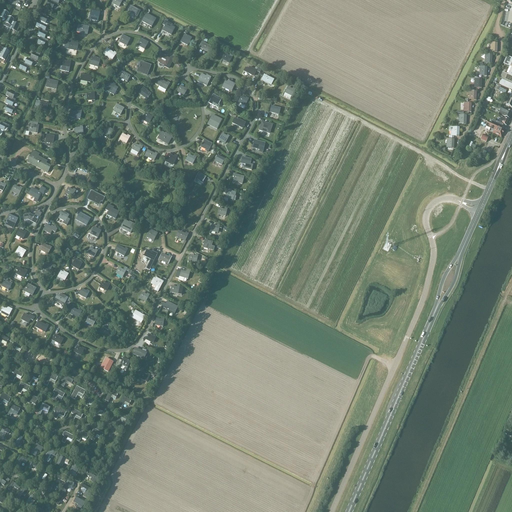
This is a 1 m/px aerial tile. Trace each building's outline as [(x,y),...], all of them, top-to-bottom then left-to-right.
[(58,4),(55,3),(51,1),(50,2),(48,1),(45,6),(52,9),(54,4),(57,5),(58,4)] [(140,11),(130,6),(127,12),(137,17),(140,11)] [(4,23),(5,23),(8,16),(7,16),(8,13),(3,11),(0,17),(5,20),(4,23)] [(91,11),(89,20),(98,22),(100,13),(91,11)] [(146,13),(141,22),(149,26),(151,27),(156,19),(153,18),(146,13)] [(41,22),(40,23),(47,26),(47,25),(45,24),(48,18),(41,15),(38,20),(41,22)] [(10,26),(9,28),(11,29),(14,22),(13,22),(14,19),(8,16),(5,23),(10,26)] [(165,26),(162,31),(169,35),(173,28),(169,26),(170,24),(167,23),(167,21),(165,20),(162,24),(165,26)] [(19,25),(14,22),(11,29),(16,32),(16,31),(17,32),(19,28),(18,28),(19,25)] [(40,31),(46,34),(47,32),(45,31),(47,26),(40,23),(38,22),(35,27),(41,30),(40,31)] [(78,24),(76,33),(87,35),(89,27),(78,24)] [(37,36),(40,37),(39,39),(47,43),(48,41),(44,39),(46,34),(40,31),(37,36)] [(192,38),(184,34),(180,42),(187,46),(192,38)] [(123,35),(119,43),(126,47),(130,39),(123,35)] [(44,49),(47,43),(39,39),(37,44),(39,45),(39,47),(44,49)] [(148,43),(141,39),(137,46),(144,50),(148,43)] [(66,41),(64,49),(76,52),(78,44),(66,41)] [(198,48),(197,51),(207,56),(208,54),(212,47),(202,42),(198,48)] [(490,43),(489,52),(497,52),(497,43),(490,43)] [(107,48),(103,54),(112,61),(117,54),(114,52),(113,53),(107,48)] [(2,52),(0,56),(0,58),(4,61),(3,64),(4,64),(6,61),(7,58),(8,57),(6,57),(8,54),(9,51),(4,49),(2,52)] [(32,53),(30,58),(36,62),(39,56),(38,56),(39,55),(36,53),(35,55),(32,53)] [(229,56),(225,54),(221,60),(229,64),(232,57),(230,55),(229,56)] [(484,55),(484,64),(492,64),(492,55),(484,55)] [(159,58),(157,62),(166,66),(166,67),(168,68),(172,60),(170,59),(169,60),(162,56),(161,59),(160,59),(159,58)] [(92,57),(89,65),(98,68),(100,59),(92,57)] [(501,80),(499,85),(511,90),(511,59),(507,57),(503,64),(511,68),(507,75),(502,73),(499,79),(501,80)] [(36,63),(36,62),(30,58),(29,60),(26,58),(24,64),(28,66),(31,67),(33,62),(36,63)] [(60,67),(59,71),(68,73),(69,69),(71,61),(67,60),(66,61),(61,61),(60,67)] [(141,62),(138,72),(147,76),(150,66),(141,62)] [(25,72),(28,67),(28,66),(24,64),(23,65),(21,64),(18,69),(25,72)] [(253,77),(256,71),(249,67),(248,69),(245,68),(243,72),(253,77)] [(479,67),(479,76),(486,76),(487,67),(479,67)] [(122,74),(118,71),(115,76),(127,82),(130,76),(123,72),(122,74)] [(81,74),(80,81),(90,83),(92,76),(89,76),(89,75),(86,74),(86,75),(81,74)] [(201,74),(197,83),(206,87),(211,77),(206,75),(206,76),(201,74)] [(266,76),(264,75),(262,77),(261,81),(271,86),(274,80),(266,76)] [(47,79),(45,88),(56,90),(58,82),(47,79)] [(157,81),(155,85),(166,91),(170,83),(167,82),(166,83),(161,80),(159,82),(157,81)] [(231,92),(235,84),(228,81),(227,83),(225,81),(222,88),(231,92)] [(108,83),(104,88),(111,92),(110,94),(113,95),(118,88),(114,87),(115,85),(113,84),(112,85),(108,83)] [(495,85),(494,90),(498,91),(505,94),(507,90),(500,87),(495,85)] [(184,96),(187,89),(185,87),(184,88),(180,86),(177,92),(184,96)] [(298,92),(295,90),(293,88),(292,89),(287,87),(284,94),(292,97),(294,92),(297,94),(298,92)] [(142,89),(138,94),(146,100),(147,99),(147,100),(148,99),(147,99),(151,94),(142,89)] [(8,97),(7,99),(14,102),(15,100),(12,99),(15,94),(8,91),(5,96),(8,97)] [(87,101),(95,101),(94,93),(91,93),(91,94),(86,94),(87,101)] [(210,101),(208,104),(217,108),(219,106),(218,105),(221,99),(213,95),(210,101)] [(241,97),(237,103),(245,106),(249,99),(246,98),(245,99),(241,97)] [(5,104),(8,105),(7,106),(14,110),(14,108),(12,107),(14,102),(7,99),(5,104)] [(40,102),(36,101),(35,103),(34,108),(47,111),(48,103),(45,102),(45,103),(40,102)] [(124,108),(117,105),(113,112),(120,116),(124,108)] [(10,116),(14,110),(7,106),(4,112),(8,113),(7,115),(10,116)] [(271,106),(269,113),(279,115),(280,109),(271,106)] [(501,108),(499,114),(504,117),(509,119),(511,113),(501,108)] [(70,111),(69,118),(77,120),(79,110),(76,109),(75,112),(70,111)] [(145,113),(141,121),(149,125),(153,117),(145,113)] [(212,115),(207,125),(217,130),(222,120),(212,115)] [(459,115),(458,124),(466,125),(466,116),(459,115)] [(493,120),(491,123),(497,125),(501,127),(502,125),(506,126),(508,121),(500,117),(498,122),(493,120)] [(243,128),(245,123),(238,119),(238,120),(234,119),(232,124),(236,126),(237,126),(242,129),(243,128)] [(38,123),(30,122),(29,124),(28,132),(36,134),(37,125),(38,123)] [(504,129),(487,122),(485,127),(494,130),(492,134),(495,135),(501,138),(504,129)] [(0,123),(0,130),(6,133),(7,129),(8,129),(9,126),(3,124),(3,125),(0,123)] [(262,123),(259,130),(269,133),(271,126),(269,125),(268,127),(263,125),(264,123),(262,123)] [(79,127),(79,128),(74,129),(75,136),(83,135),(82,126),(79,127)] [(108,129),(104,127),(100,133),(109,138),(113,130),(109,128),(108,129)] [(448,136),(448,138),(452,138),(452,136),(456,136),(459,137),(459,127),(456,127),(452,127),(449,127),(449,131),(450,132),(450,136),(448,136)] [(161,132),(157,139),(167,145),(171,138),(161,132)] [(122,134),(119,140),(126,144),(130,137),(127,135),(127,136),(122,134)] [(222,134),(218,140),(225,144),(229,137),(227,135),(226,136),(222,134)] [(46,136),(44,146),(52,148),(54,136),(51,136),(51,137),(46,136)] [(212,144),(204,140),(201,148),(208,152),(212,144)] [(254,140),(252,148),(259,150),(259,152),(263,153),(265,143),(254,140)] [(139,145),(139,146),(134,144),(131,150),(138,154),(141,149),(143,147),(142,146),(139,145)] [(33,150),(26,163),(47,173),(51,167),(46,164),(47,161),(38,156),(39,154),(33,150)] [(154,154),(147,150),(144,156),(154,162),(157,154),(155,153),(154,154)] [(173,157),(169,154),(165,162),(172,166),(177,157),(174,155),(173,157)] [(193,157),(188,154),(185,161),(193,165),(197,157),(193,155),(193,157)] [(222,166),(225,159),(217,155),(217,156),(216,156),(214,159),(215,159),(214,162),(222,166)] [(242,157),(240,164),(245,165),(244,169),(252,171),(253,165),(250,165),(251,160),(242,157)] [(195,179),(202,183),(206,177),(199,173),(195,179)] [(239,176),(233,174),(232,177),(234,178),(233,181),(239,183),(238,184),(242,184),(244,177),(239,176)] [(14,186),(11,192),(19,196),(22,189),(20,187),(19,188),(14,186)] [(30,191),(28,194),(31,196),(31,197),(32,197),(38,200),(41,193),(43,194),(45,190),(41,188),(38,193),(34,191),(33,191),(31,190),(31,191),(30,191)] [(77,192),(76,191),(76,190),(73,189),(72,190),(68,188),(65,194),(72,198),(75,193),(76,194),(77,192)] [(235,197),(236,193),(235,193),(235,192),(232,192),(232,190),(227,189),(226,192),(225,199),(233,200),(234,197),(235,197)] [(92,192),(88,199),(98,205),(100,200),(102,201),(103,198),(92,192)] [(108,205),(105,210),(108,212),(106,215),(111,218),(112,217),(115,218),(118,212),(112,209),(113,207),(108,205)] [(219,209),(217,215),(225,217),(227,209),(224,208),(224,210),(219,209)] [(28,213),(23,214),(23,219),(27,218),(35,222),(40,213),(36,210),(33,216),(28,213)] [(62,211),(58,218),(64,222),(62,224),(66,226),(69,220),(67,219),(69,215),(62,211)] [(14,228),(18,219),(15,217),(14,218),(13,218),(14,217),(9,215),(5,224),(14,228)] [(80,215),(77,221),(84,226),(88,218),(86,217),(85,218),(80,215)] [(123,223),(121,229),(127,232),(130,234),(134,227),(135,225),(129,222),(125,220),(123,223)] [(208,224),(206,231),(210,232),(218,234),(219,229),(222,229),(222,227),(220,226),(217,225),(216,226),(211,225),(208,224)] [(50,227),(46,225),(43,231),(50,235),(54,227),(51,226),(50,227)] [(90,231),(89,234),(98,238),(101,231),(94,227),(92,232),(90,231)] [(19,230),(15,236),(23,240),(26,233),(24,231),(23,232),(19,230)] [(157,233),(151,230),(147,237),(153,241),(157,234),(157,233)] [(185,233),(185,234),(178,231),(175,237),(184,241),(188,234),(185,233)] [(213,251),(214,247),(211,246),(212,242),(205,240),(202,248),(213,251)] [(42,243),(38,250),(48,255),(52,248),(49,246),(42,243)] [(117,245),(114,252),(124,257),(128,250),(125,248),(124,249),(117,245)] [(19,247),(15,255),(22,259),(26,251),(19,247)] [(90,249),(87,255),(94,258),(97,251),(95,250),(94,251),(90,249)] [(155,260),(158,254),(152,251),(151,253),(146,250),(143,257),(151,260),(152,258),(155,260)] [(172,257),(169,256),(168,257),(161,254),(158,260),(168,265),(172,257)] [(195,256),(190,255),(188,262),(196,264),(198,256),(195,255),(195,256)] [(79,261),(75,259),(72,266),(78,270),(82,263),(81,263),(81,262),(79,260),(79,261)] [(45,263),(41,269),(49,273),(53,266),(50,264),(49,265),(45,263)] [(17,272),(15,275),(23,279),(27,271),(24,269),(24,271),(18,267),(16,271),(17,272)] [(130,270),(127,269),(124,267),(123,269),(124,270),(123,271),(119,269),(116,274),(122,278),(126,271),(129,273),(128,274),(131,276),(133,272),(130,270)] [(179,277),(188,280),(190,272),(186,271),(186,272),(177,269),(175,278),(178,279),(179,277)] [(64,282),(68,274),(64,272),(63,273),(60,271),(57,278),(64,282)] [(154,278),(151,284),(156,287),(154,291),(157,292),(163,282),(159,280),(159,281),(154,278)] [(4,281),(1,287),(8,291),(12,284),(9,282),(9,283),(4,281)] [(102,283),(99,288),(106,292),(110,285),(107,284),(107,285),(102,283)] [(25,288),(26,289),(26,290),(24,289),(22,291),(24,292),(32,296),(36,289),(28,284),(25,288)] [(172,293),(181,295),(183,288),(179,287),(180,286),(177,285),(177,287),(171,286),(170,293),(172,293)] [(91,296),(92,293),(89,292),(86,290),(86,291),(81,289),(78,295),(85,299),(88,294),(91,296)] [(141,292),(138,299),(146,303),(150,295),(147,294),(146,295),(141,292)] [(56,296),(53,301),(61,306),(61,305),(64,306),(68,298),(61,294),(60,295),(58,294),(56,296)] [(174,314),(178,307),(167,302),(165,304),(162,303),(161,306),(169,310),(168,311),(174,314)] [(0,313),(8,318),(12,310),(7,307),(6,309),(3,308),(0,313)] [(73,309),(70,315),(77,318),(80,311),(78,310),(78,311),(73,309)] [(135,311),(131,318),(138,322),(139,321),(141,322),(145,317),(135,311)] [(30,320),(33,321),(35,318),(29,315),(29,316),(24,314),(20,320),(28,324),(30,320)] [(89,317),(85,323),(92,326),(96,320),(94,318),(93,320),(89,317)] [(156,319),(156,320),(155,326),(162,327),(164,319),(160,319),(160,320),(156,319)] [(38,321),(35,328),(45,333),(49,326),(46,324),(45,325),(38,321)] [(111,325),(107,322),(103,328),(111,332),(115,325),(112,323),(111,325)] [(153,336),(148,334),(146,340),(152,344),(156,336),(153,335),(153,336)] [(55,335),(51,341),(60,346),(63,339),(55,335)] [(0,344),(2,341),(7,343),(8,340),(1,336),(0,337),(0,344)] [(16,348),(21,350),(22,347),(15,343),(9,354),(12,356),(16,348)] [(76,346),(73,353),(81,357),(84,349),(82,347),(81,349),(76,346)] [(134,348),(132,355),(144,360),(147,353),(134,348)] [(123,358),(119,365),(127,369),(130,361),(123,358)] [(105,367),(103,371),(108,374),(109,371),(113,364),(106,361),(103,366),(105,367)] [(13,369),(11,373),(14,374),(10,381),(13,383),(16,375),(21,378),(23,374),(13,369)] [(28,375),(30,377),(27,383),(30,385),(33,377),(38,380),(40,376),(30,371),(28,375)] [(56,381),(57,378),(47,372),(45,376),(47,377),(45,381),(43,385),(47,387),(51,379),(56,381)] [(142,373),(139,379),(146,382),(150,375),(148,374),(147,376),(142,373)] [(66,381),(71,384),(73,380),(63,375),(60,381),(62,382),(60,386),(63,387),(66,381)] [(30,389),(21,384),(17,394),(21,395),(23,391),(28,393),(30,389)] [(85,392),(77,387),(71,398),(75,400),(78,393),(83,396),(85,392)] [(54,389),(53,393),(55,394),(53,398),(56,399),(58,395),(62,398),(64,394),(54,389)] [(118,394),(110,390),(104,400),(108,402),(111,396),(116,398),(117,396),(118,395),(117,395),(118,394)] [(3,400),(8,403),(10,398),(2,394),(0,397),(0,404),(0,405),(3,400)] [(30,395),(27,402),(29,404),(30,402),(35,405),(38,399),(30,395)] [(130,403),(131,402),(130,402),(131,401),(123,397),(118,407),(121,409),(125,402),(129,405),(130,403)] [(89,403),(94,406),(96,402),(88,398),(84,405),(87,407),(89,403)] [(39,416),(43,409),(48,411),(50,408),(42,404),(39,411),(36,410),(35,413),(37,414),(36,415),(39,416)] [(20,409),(12,406),(7,415),(10,417),(13,411),(18,413),(20,409)] [(56,420),(59,415),(64,418),(66,413),(56,408),(54,412),(55,413),(52,418),(56,420)] [(98,414),(102,416),(104,413),(97,409),(92,419),(95,420),(98,414)] [(80,418),(82,415),(73,410),(71,414),(73,415),(71,418),(70,420),(73,422),(74,420),(76,416),(80,418)] [(127,418),(128,417),(119,413),(114,423),(118,425),(121,418),(126,420),(127,418),(127,419),(127,418)] [(93,429),(92,433),(94,434),(91,440),(93,441),(96,435),(101,438),(103,434),(93,429)] [(117,433),(110,430),(104,442),(106,444),(111,434),(116,437),(117,433)] [(82,436),(87,439),(88,435),(81,431),(76,441),(79,442),(82,436)] [(62,436),(64,437),(62,443),(64,444),(67,438),(72,441),(74,437),(64,432),(62,436)]
